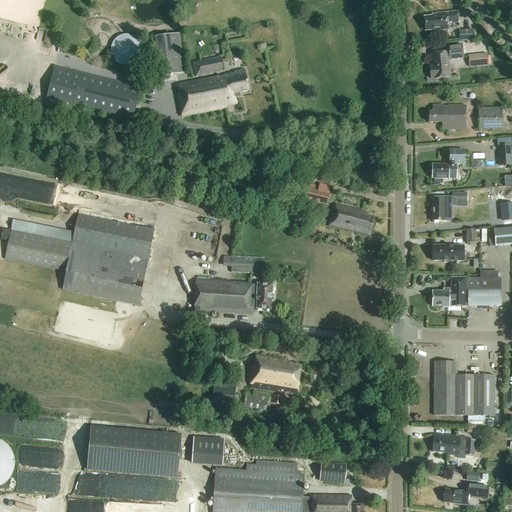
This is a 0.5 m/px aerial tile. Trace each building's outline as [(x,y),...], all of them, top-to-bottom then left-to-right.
[(431,15),(431,17),(424,18),(426,32),(448,30),(447,24),(458,23),(457,12),(431,15)] [(54,42),(55,30),(41,29),(39,40),(54,42)] [(460,42),(473,41),(473,30),(459,31),(460,42)] [(139,58),(141,56),(141,54),(142,52),(142,50),(142,48),(142,45),(141,43),(140,41),(139,40),(138,38),(136,36),(134,35),(132,34),(130,34),(128,33),(126,33),(124,33),(121,34),(119,35),(117,36),(116,37),(114,39),(113,40),(112,42),(111,44),(110,46),(110,49),(110,51),(111,53),(111,55),(112,57),(114,59),(115,60),(117,62),(118,63),(120,64),(122,65),(125,65),(127,65),(129,65),(131,64),(133,64),(135,63),(137,61),(138,60),(139,58)] [(185,73),(182,57),(179,33),(155,36),(161,77),(185,73)] [(449,61),(464,59),(462,44),(448,46),(449,61)] [(434,80),(450,78),(447,53),(430,55),(432,67),(429,68),(431,79),(434,79),(434,80)] [(487,57),(487,54),(468,56),(469,67),(491,65),(490,57),(487,57)] [(195,78),(223,72),(220,58),(192,64),(195,78)] [(176,96),(181,118),(226,109),(225,107),(236,105),(234,94),(248,91),(244,68),(233,70),(234,74),(177,86),(179,95),(176,96)] [(44,107),(70,114),(72,105),(132,119),(139,90),(53,69),(44,107)] [(0,102),(38,110),(40,104),(1,96),(0,102)] [(465,107),(433,106),(432,113),(429,113),(429,123),(442,123),(442,130),(465,131),(465,107)] [(479,109),(479,131),(502,131),(502,109),(479,109)] [(498,147),(499,167),(511,166),(511,146),(498,147)] [(464,151),(449,151),(449,166),(452,166),(448,166),(448,165),(441,165),(441,166),(432,166),(432,179),(434,179),(434,184),(442,184),(442,180),(448,180),(448,179),(456,179),(456,166),(455,166),(464,166),(464,151)] [(330,194),(318,191),(314,190),(306,188),(303,201),(326,207),(330,194)] [(452,223),(452,198),(434,198),(434,201),(432,201),(432,222),(444,222),(452,223)] [(511,202),(503,203),(503,220),(511,219),(511,202)] [(370,237),(374,219),(368,217),(368,214),(362,212),(363,211),(336,205),(332,219),(330,218),(328,226),(370,237)] [(138,307),(148,260),(154,231),(77,215),(74,233),(13,220),(5,260),(66,273),(62,291),(138,307)] [(511,245),(511,228),(493,231),(494,231),(494,241),(495,247),(511,245)] [(466,244),(480,243),(479,230),(465,230),(466,244)] [(336,244),(338,237),(329,235),(327,242),(336,244)] [(432,261),(463,262),(464,247),(432,246),(432,261)] [(263,275),(264,259),(223,257),(223,266),(231,267),(230,274),(263,275)] [(196,277),(196,280),(193,312),(250,316),(251,308),(256,308),(256,309),(270,310),(272,285),(257,285),(257,286),(252,286),(252,284),(209,281),(210,278),(196,277)] [(501,308),(501,280),(450,279),(450,283),(450,291),(449,291),(449,289),(443,289),(443,292),(432,292),(432,307),(443,308),(443,309),(447,309),(447,308),(454,307),(501,308)] [(270,350),(287,353),(289,344),(272,341),(270,350)] [(193,364),(208,365),(209,355),(194,354),(193,364)] [(297,395),(301,366),(286,363),(287,361),(256,356),(254,365),(252,364),(249,383),(251,384),(250,388),(278,393),(278,392),(297,395)] [(434,364),(434,417),(467,417),(467,426),(482,426),(482,422),(485,422),(485,417),(494,417),(494,377),(455,377),(455,364),(434,364)] [(212,406),(219,407),(218,411),(229,412),(229,407),(233,408),(235,382),(214,380),(212,406)] [(266,412),(268,398),(246,394),(244,408),(266,412)] [(86,470),(178,478),(182,435),(90,427),(86,470)] [(467,440),(467,439),(434,435),(432,452),(447,454),(447,455),(457,456),(457,460),(465,460),(465,456),(473,457),(475,441),(467,440)] [(223,467),(225,440),(193,437),(191,465),(223,467)] [(0,486),(5,484),(10,478),(13,472),(14,465),(13,458),(11,451),(6,446),(0,441),(0,486)] [(363,511),(364,506),(351,505),(352,496),(332,496),(332,495),(311,495),(311,498),(303,497),(304,476),(297,475),(297,465),(256,462),(256,466),(247,465),(246,472),(216,470),(212,511),(363,511)] [(486,474),(502,475),(503,464),(487,463),(486,474)] [(344,484),(346,466),(322,464),(320,482),(344,484)] [(479,474),(467,472),(466,482),(478,483),(479,474)] [(467,484),(466,493),(445,490),(443,503),(467,506),(468,497),(486,499),(488,487),(467,484)]
